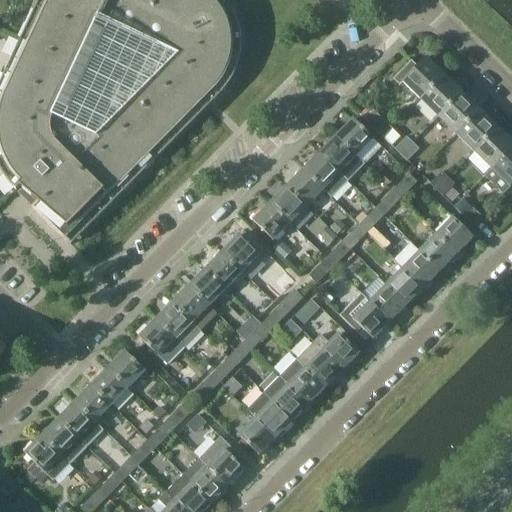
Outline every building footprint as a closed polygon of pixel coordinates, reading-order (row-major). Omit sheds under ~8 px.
[(32,198),(40,192),(45,199),(34,210),(71,246),(220,95),(225,89),(230,82),(233,76),(236,68),(238,61),(240,53),(240,46),(240,38),(239,31),(237,24),(235,17),(231,10),(227,3),(224,0),(39,0),(0,83),(0,170),(3,176),(9,184),(16,191),(19,187),(32,198)] [(404,83),(420,100),(443,76),(426,59),(417,67),(411,61),(393,80),(400,87),(404,83)] [(461,94),(443,76),(420,100),(438,117),(461,94)] [(479,112),(461,94),(438,117),(456,135),(479,112)] [(373,111),(364,120),(383,138),(391,129),(373,111)] [(497,129),(479,112),(456,135),(474,153),(497,129)] [(354,121),(337,137),(357,157),(374,140),(359,125),(354,121)] [(511,149),(511,143),(497,129),(474,153),(492,170),(511,149)] [(337,137),(320,154),(340,174),(348,182),(365,166),(356,157),(357,157),(337,137)] [(400,155),(412,144),(406,138),(394,149),(400,155)] [(418,150),(412,144),(400,155),(407,162),(418,150)] [(511,149),(492,170),(485,177),(503,195),(511,185),(511,149)] [(320,154),(303,171),(323,191),(331,199),(348,182),(340,174),(320,154)] [(303,171),(287,188),(306,207),(323,191),(303,171)] [(436,191),(448,179),(441,173),(430,184),(436,191)] [(409,176),(401,184),(408,191),(416,184),(409,176)] [(454,185),(448,179),(436,191),(442,197),(454,185)] [(400,200),(408,191),(401,184),(392,193),(400,200)] [(287,188),(270,204),(289,224),(306,207),(287,188)] [(391,208),(400,200),(392,193),(384,201),(391,208)] [(454,208),(472,226),(481,217),(463,200),(454,208)] [(383,217),(391,208),(384,201),(376,209),(383,217)] [(270,204),(253,221),(272,241),(289,224),(270,204)] [(375,225),(383,217),(376,209),(367,217),(375,225)] [(366,233),(375,225),(367,217),(359,226),(366,233)] [(456,255),(472,238),(453,219),(436,236),(456,255)] [(338,220),(330,228),(336,235),(345,227),(338,220)] [(358,242),(366,233),(359,226),(350,234),(358,242)] [(327,227),(319,235),(329,245),(338,237),(327,227)] [(358,242),(350,234),(342,243),(349,250),(358,242)] [(239,236),(222,253),(242,272),(259,255),(239,236)] [(439,272),(456,255),(436,236),(420,253),(439,272)] [(281,242),(273,249),(284,260),(291,252),(281,242)] [(341,258),(349,250),(342,243),(334,251),(341,258)] [(439,272),(420,253),(411,244),(394,261),(403,270),(422,289),(439,272)] [(332,267),(341,258),(334,251),(325,259),(332,267)] [(222,253),(206,270),(225,289),(242,272),(222,253)] [(332,267),(325,259),(317,268),(324,275),(332,267)] [(324,275),(317,268),(308,276),(315,284),(324,275)] [(206,270),(189,287),(209,306),(225,289),(206,270)] [(406,306),(422,289),(403,270),(386,287),(406,306)] [(189,287),(172,304),(192,323),(201,332),(217,315),(208,307),(209,306),(189,287)] [(389,323),(406,306),(386,287),(369,304),(389,323)] [(294,291),(286,300),(293,307),(302,298),(294,291)] [(389,323),(369,304),(361,295),(339,317),(359,336),(364,331),(372,340),(389,323)] [(285,315),(293,307),(286,300),(278,308),(285,315)] [(172,304),(156,321),(175,340),(184,349),(201,332),(192,323),(172,304)] [(276,324),(285,315),(278,308),(269,317),(276,324)] [(276,324),(269,317),(261,325),(268,333),(276,324)] [(156,321),(139,338),(159,357),(168,365),(184,349),(175,340),(156,321)] [(291,321),(282,330),(293,341),(302,332),(291,321)] [(268,333),(261,325),(253,333),(260,341),(268,333)] [(252,349),(260,341),(253,333),(244,342),(252,349)] [(320,336),(313,343),(342,371),(358,354),(339,335),(329,345),(320,336)] [(244,357),(252,349),(244,342),(236,350),(244,357)] [(325,388),(342,371),(313,343),(297,360),(325,388)] [(217,348),(209,355),(215,361),(223,354),(217,348)] [(244,357),(236,350),(228,359),(235,366),(244,357)] [(125,352),(108,369),(128,388),(144,371),(125,352)] [(228,374),(235,366),(228,359),(220,367),(228,374)] [(308,405),(325,388),(297,360),(280,377),(308,405)] [(200,365),(196,370),(203,376),(207,372),(200,365)] [(219,383),(228,374),(220,367),(211,376),(219,383)] [(128,388),(108,369),(91,386),(111,405),(128,388)] [(219,383),(211,376),(204,384),(211,391),(219,383)] [(291,422),(308,405),(280,377),(263,394),(291,422)] [(232,378),(224,387),(233,396),(242,388),(232,378)] [(203,399),(211,391),(204,384),(195,392),(203,399)] [(111,405),(91,386),(75,403),(94,422),(111,405)] [(275,439),(291,422),(263,394),(246,411),(255,419),(275,439)] [(94,422),(75,403),(58,420),(86,448),(103,431),(94,422)] [(180,407),(172,415),(180,422),(187,414),(180,407)] [(171,431),(180,422),(172,415),(163,424),(171,431)] [(258,455),(275,439),(255,419),(239,436),(258,455)] [(86,448),(58,420),(41,437),(70,465),(86,448)] [(147,421),(139,428),(145,434),(152,427),(147,421)] [(171,431),(163,424),(155,432),(163,440),(171,431)] [(154,448),(163,440),(155,432),(147,441),(154,448)] [(70,465),(41,437),(25,454),(34,464),(27,471),(35,479),(38,481),(45,474),(53,482),(70,465)] [(220,438),(214,443),(217,446),(202,463),(207,468),(208,468),(227,487),(244,470),(236,462),(240,458),(220,438)] [(146,457),(154,448),(147,441),(139,449),(146,457)] [(138,466),(146,457),(139,449),(130,458),(138,466)] [(138,466),(130,458),(122,466),(130,473),(138,466)] [(211,504),(227,487),(208,468),(207,468),(202,463),(199,460),(182,476),(191,485),(211,504)] [(121,483),(130,473),(122,466),(113,475),(121,483)] [(27,471),(23,476),(31,484),(35,479),(27,471)] [(96,472),(88,479),(94,485),(102,478),(96,472)] [(121,483),(113,475),(106,483),(114,491),(121,483)] [(184,511),(202,511),(211,504),(191,485),(182,476),(166,493),(184,511)] [(114,491),(106,483),(97,492),(105,500),(114,491)] [(105,500),(97,492),(89,500),(97,508),(105,500)] [(184,511),(166,493),(158,501),(167,509),(164,511),(184,511)] [(92,511),(97,508),(89,500),(81,509),(84,511),(92,511)]
